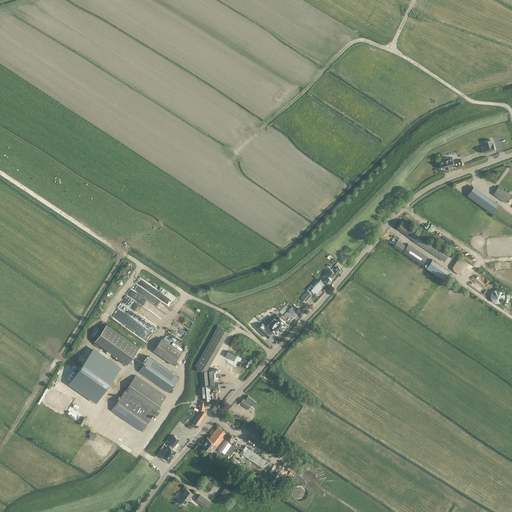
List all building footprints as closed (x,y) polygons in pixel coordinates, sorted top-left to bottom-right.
[(481,147),(483,153),(495,150),(493,144),(492,144),(490,139),(485,141),(486,146),(481,147)] [(440,162),(442,169),(446,168),(446,169),(451,167),(451,166),(454,165),(455,168),(463,165),(461,160),(454,162),(452,158),(448,159),(447,157),(443,158),(444,160),(440,162)] [(511,195),(498,186),(495,191),(507,200),(511,195)] [(492,213),(498,204),(473,187),(467,195),(492,213)] [(402,221),(398,228),(411,237),(416,230),(402,221)] [(393,234),(388,241),(398,248),(403,241),(393,234)] [(427,257),(408,244),(403,252),(422,265),(427,257)] [(472,266),(459,257),(453,267),(454,270),(461,275),(467,267),(470,269),(472,266)] [(449,270),(432,259),(426,268),(443,279),(449,270)] [(323,276),(319,281),(326,287),(332,280),(329,278),(330,276),(331,277),(334,272),(330,269),(326,273),(327,274),(326,275),(325,274),(324,276),(323,276)] [(319,295),(326,287),(319,281),(315,285),(313,287),(311,286),(307,290),(308,290),(302,296),(307,300),(312,294),(315,291),(319,295)] [(492,296),(492,299),(493,301),(496,303),(498,304),(500,303),(503,302),(504,301),(505,300),(506,296),(505,294),(504,292),(503,291),(500,290),(498,290),(496,290),(494,292),(493,294),(492,296)] [(302,315),(308,309),(305,306),(301,310),(300,309),(298,311),(302,315)] [(274,331),(276,333),(279,330),(280,330),(284,327),(283,326),(286,323),(279,317),(277,319),(275,317),(266,326),(272,332),(274,331)] [(266,326),(262,323),(257,328),(267,338),(272,332),(266,326)] [(95,341),(128,364),(140,347),(107,324),(95,341)] [(218,326),(210,340),(220,346),(228,332),(218,326)] [(154,350),(174,364),(182,352),(181,351),(183,348),(175,343),(173,346),(162,338),(154,350)] [(199,371),(201,386),(218,384),(217,369),(207,370),(220,346),(210,340),(195,366),(197,367),(197,371),(199,371)] [(70,382),(99,401),(123,366),(94,347),(70,382)] [(228,351),(225,355),(234,360),(237,355),(228,351)] [(138,372),(169,393),(179,378),(149,356),(138,372)] [(158,409),(166,397),(169,393),(138,372),(111,410),(141,432),(154,414),(157,416),(161,411),(158,409)] [(218,384),(201,386),(202,400),(220,399),(218,384)] [(240,402),(248,409),(250,411),(253,406),(257,402),(248,395),(245,399),(244,398),(240,402)] [(193,422),(199,426),(207,413),(204,411),(206,403),(201,402),(199,410),(200,410),(193,422)] [(256,426),(248,439),(278,457),(284,448),(259,433),(261,430),(256,426)] [(212,448),(214,450),(227,434),(219,427),(209,439),(208,438),(202,446),(209,451),(212,448)] [(169,445),(162,455),(163,456),(165,458),(166,458),(170,460),(170,459),(171,460),(173,457),(172,457),(174,454),(174,453),(176,450),(176,451),(176,450),(172,448),(174,445),(179,439),(174,435),(169,442),(171,443),(169,445)] [(225,439),(218,449),(221,451),(228,442),(225,439)] [(203,486),(210,491),(214,483),(208,479),(203,486)] [(292,491),(292,493),(292,496),(293,498),(295,500),(297,501),(300,501),(302,501),(305,500),(307,498),(308,496),(308,493),(308,491),(307,488),(305,486),(302,485),(300,485),(297,485),(295,486),(293,488),(292,491)] [(225,487),(218,498),(225,503),(233,492),(225,487)] [(182,496),(179,501),(185,505),(193,494),(186,489),(182,495),(182,496)] [(211,503),(200,495),(196,501),(207,509),(211,503)]
